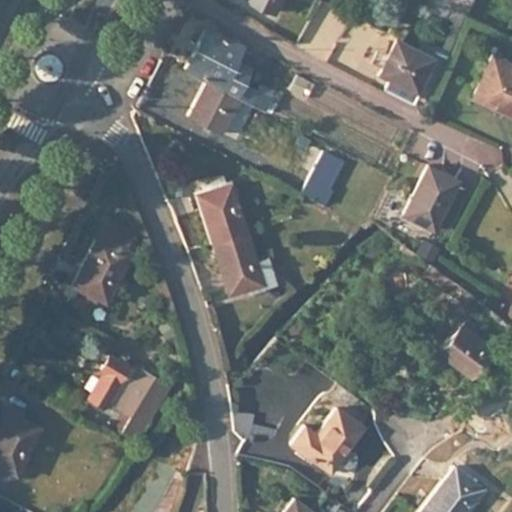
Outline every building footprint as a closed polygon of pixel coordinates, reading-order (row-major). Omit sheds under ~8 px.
[(209,0),(213,2),(213,0),(259,0),(279,10),(284,0),(209,0)] [(234,59),(239,47),(204,28),(183,68),(233,94),(246,67),(234,59)] [(417,91),(431,58),(398,41),(382,73),(389,78),(415,90),(417,91)] [(432,56),(447,64),(452,54),(437,46),(432,56)] [(511,114),(511,66),(493,58),(475,100),(493,109),(494,106),(511,114)] [(410,100),(415,90),(389,78),(384,87),(410,100)] [(220,134),(237,102),(204,85),(186,116),(220,134)] [(235,98),(250,106),(256,93),(241,86),(235,98)] [(250,106),(260,111),(269,93),(259,88),(256,93),(250,106)] [(322,150),(308,178),(324,186),(338,159),(322,150)] [(431,230),(456,183),(427,166),(401,214),(431,230)] [(325,206),(333,191),(324,186),(308,178),(307,177),(300,192),(325,206)] [(196,195),(212,243),(246,232),(231,184),(196,195)] [(123,250),(132,233),(107,221),(71,287),(104,305),(130,255),(123,250)] [(246,232),(212,243),(228,295),(236,292),(238,298),(264,289),(262,283),(273,279),(265,252),(254,256),(246,232)] [(262,283),(264,289),(275,286),(273,279),(262,283)] [(506,328),(508,322),(491,308),(487,313),(506,328)] [(471,365),(476,369),(492,348),(456,321),(436,349),(464,371),(471,365)] [(120,432),(141,444),(165,400),(161,398),(167,388),(135,370),(132,374),(106,361),(99,375),(104,378),(88,404),(106,413),(109,407),(128,417),(119,432),(120,432)] [(471,376),(476,369),(471,365),(464,371),(471,376)] [(329,471),(360,427),(333,407),(309,439),(297,431),(289,427),(281,437),(304,452),(329,471)] [(0,425),(0,467),(10,473),(15,476),(39,430),(6,413),(0,425)] [(10,473),(0,467),(0,478),(5,480),(10,473)] [(418,511),(419,511),(464,511),(482,489),(450,467),(443,476),(418,511)] [(309,511),(290,496),(277,511),(309,511)]
